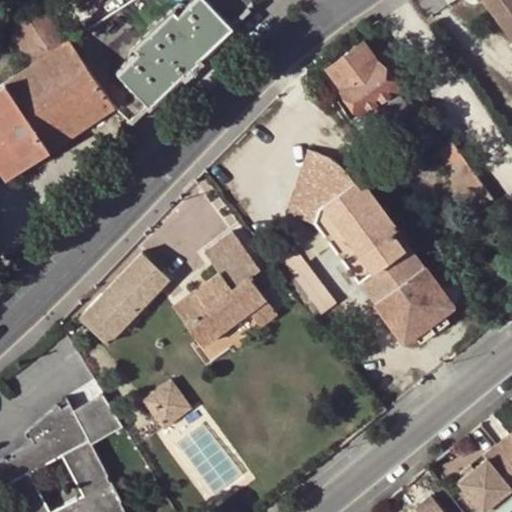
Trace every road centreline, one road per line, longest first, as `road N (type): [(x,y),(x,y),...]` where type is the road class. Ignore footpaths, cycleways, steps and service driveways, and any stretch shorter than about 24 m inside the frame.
road 1 (tertiary): [(354,0),(0,329)]
road 2 (residential): [(320,511),(511,357)]
